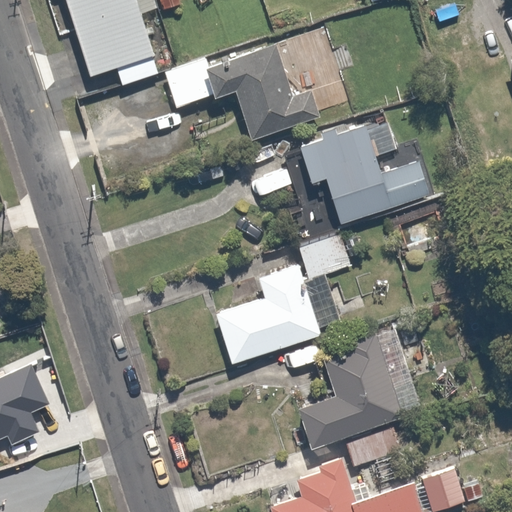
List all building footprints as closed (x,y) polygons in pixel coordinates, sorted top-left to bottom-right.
[(64,0),(87,71),(114,63),(151,51),(152,51),(136,0),(64,0)] [(467,46),(451,0),(443,0),(421,7),(437,56),(467,46)] [(157,71),(151,51),(114,63),(121,83),(157,71)] [(227,152),(305,129),(296,98),(274,105),(260,55),(192,75),(191,72),(146,84),(157,122),(214,106),(227,152)] [(321,236),(415,204),(402,166),(364,179),(350,135),(325,144),(323,138),(305,143),(307,148),(280,157),(293,195),(305,191),(321,236)] [(220,187),(183,206),(192,224),(229,206),(220,187)] [(318,245),(282,258),(293,290),(329,277),(318,245)] [(303,345),(282,279),(243,291),(248,308),(200,323),(216,373),(303,345)] [(289,413),(304,454),(409,416),(379,333),(335,349),(337,354),(310,364),(323,401),(289,413)] [(0,384),(0,436),(21,426),(0,384)] [(380,438),(337,451),(343,471),(387,458),(380,438)] [(447,511),(459,508),(448,474),(347,508),(333,466),(286,481),(293,500),(257,511),(447,511)]
